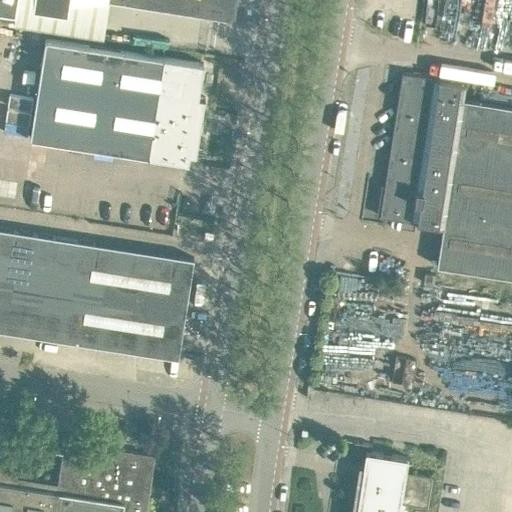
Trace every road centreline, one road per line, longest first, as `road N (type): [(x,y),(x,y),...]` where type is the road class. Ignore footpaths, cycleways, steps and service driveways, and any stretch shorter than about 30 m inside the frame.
road 1 (unclassified): [(272,416),(337,0)]
road 2 (unclassified): [(277,0),(214,407)]
road 3 (unknown): [(272,416),(373,422),(475,442),(492,464),(484,511)]
road 4 (unknown): [(244,211),(41,186),(14,176),(0,158)]
road 5 (unknown): [(300,236),(393,246),(405,260),(400,367)]
road 6 (unclassified): [(214,407),(0,374)]
